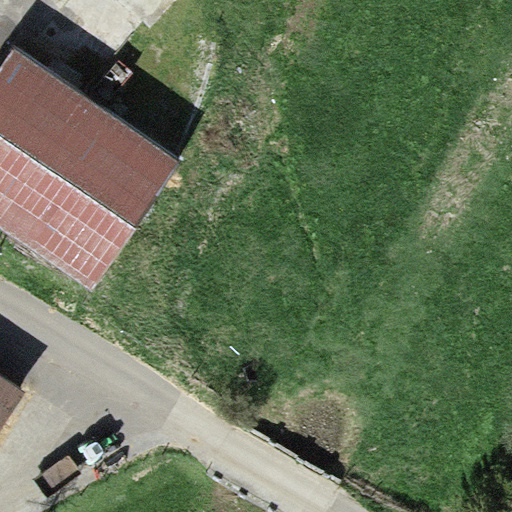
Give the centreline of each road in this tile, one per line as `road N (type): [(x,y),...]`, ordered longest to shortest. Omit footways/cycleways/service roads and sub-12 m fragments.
road 1 (residential): [(214,442),(0,314)]
road 2 (track): [(336,511),(214,442)]
